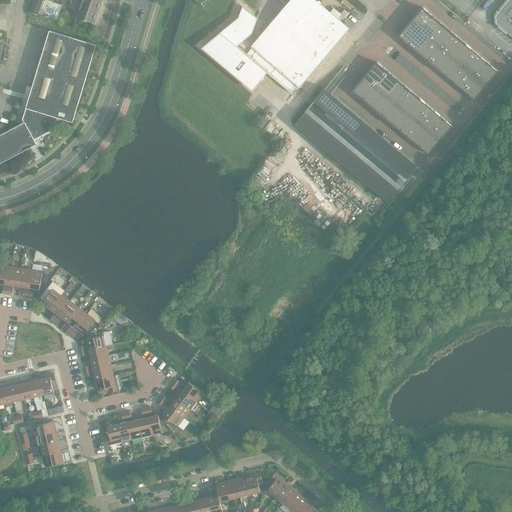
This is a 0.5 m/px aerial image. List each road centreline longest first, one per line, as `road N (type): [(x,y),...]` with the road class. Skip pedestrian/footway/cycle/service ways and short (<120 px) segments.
road 1 (tertiary): [(0,199),(70,165),(108,111),(142,0)]
road 2 (residential): [(336,511),(277,459),(101,500)]
road 3 (unclassified): [(459,122),(426,161),(341,90),(374,50)]
road 4 (unclassified): [(422,0),(505,68),(472,106)]
